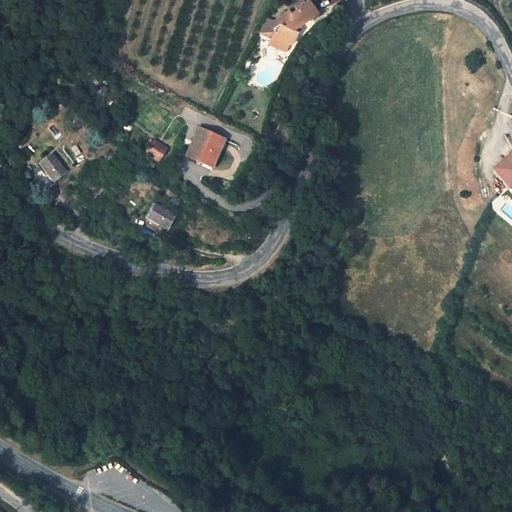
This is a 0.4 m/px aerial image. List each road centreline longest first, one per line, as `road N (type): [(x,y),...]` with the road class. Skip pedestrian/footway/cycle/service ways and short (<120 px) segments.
road 1 (tertiary): [(354,29),(340,46),(281,234),(234,275),(153,268),(77,242),(43,223),(0,173)]
road 2 (tertiary): [(511,71),(489,29),(463,9),(415,4),(354,29)]
road 3 (tertiary): [(0,450),(116,511)]
